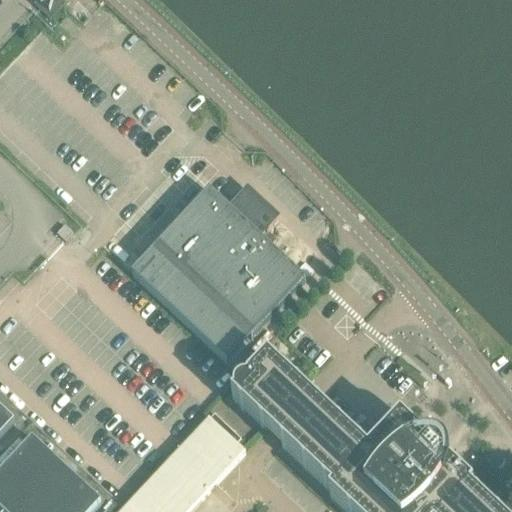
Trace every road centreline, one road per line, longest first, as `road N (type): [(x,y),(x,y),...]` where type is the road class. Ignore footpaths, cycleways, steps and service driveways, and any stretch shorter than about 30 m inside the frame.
road 1 (tertiary): [(511,411),(337,206),(122,0)]
road 2 (unclassified): [(0,270),(47,221),(0,176)]
